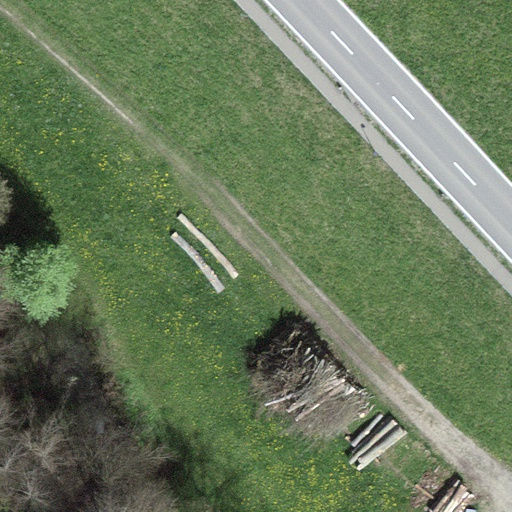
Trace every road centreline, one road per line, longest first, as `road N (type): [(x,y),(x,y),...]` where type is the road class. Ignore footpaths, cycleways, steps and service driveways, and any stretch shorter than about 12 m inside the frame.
road 1 (track): [(1,0),(118,100),(511,492)]
road 2 (tertiary): [(306,0),(511,221)]
